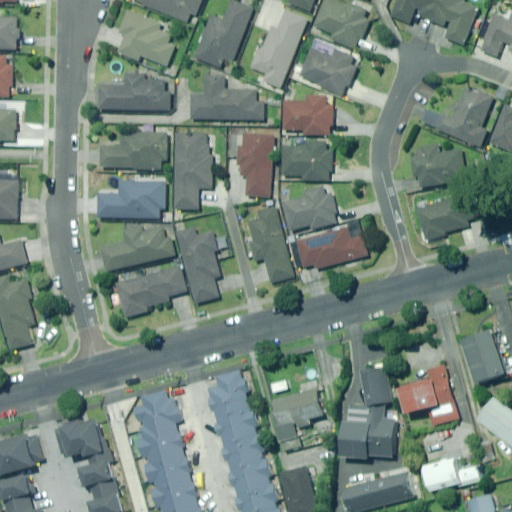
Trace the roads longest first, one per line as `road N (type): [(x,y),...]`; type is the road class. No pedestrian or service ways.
road 1 (residential): [(77,0),(64,228),(100,373)]
road 2 (residential): [(511,81),(471,65),(426,63),(411,69),(403,85),(379,163),(414,292)]
road 3 (residential): [(100,373),(414,292)]
